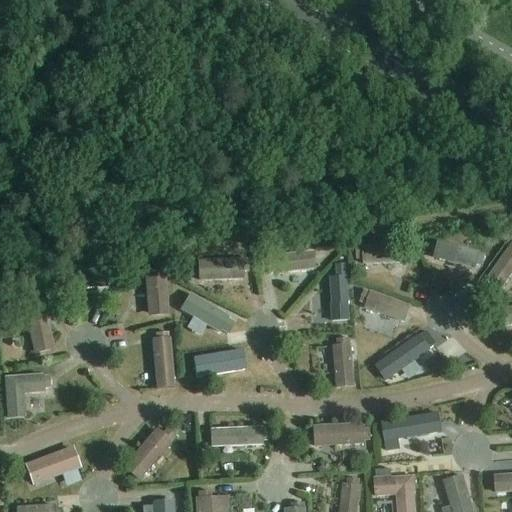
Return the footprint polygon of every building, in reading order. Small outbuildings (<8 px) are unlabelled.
[(435,260),(476,271),(477,267),(480,254),(439,243),(435,260)] [(511,244),(486,282),(500,293),(511,276),(511,244)] [(363,247),(363,250),(357,250),(357,261),(363,261),(363,265),(407,263),(406,246),(363,247)] [(261,259),(262,271),(267,271),(268,277),(316,271),(314,253),(261,259)] [(486,256),(480,254),(477,267),(482,268),(486,256)] [(198,262),(199,283),(244,281),(243,273),(249,273),(248,260),(198,262)] [(145,273),(148,318),(169,316),(165,266),(152,267),(152,272),(145,273)] [(329,280),(332,323),(350,321),(346,278),(346,279),(345,267),(335,267),(336,279),(329,280)] [(106,270),(56,274),(57,293),(108,289),(107,284),(113,283),(112,272),(106,272),(106,270)] [(411,307),(371,293),(371,294),(364,292),(361,302),(367,305),(365,310),(405,324),(411,307)] [(23,305),(34,355),(54,351),(43,301),(36,303),(35,296),(23,299),(24,305),(23,305)] [(190,296),(182,311),(218,333),(220,331),(227,335),(234,325),(226,320),(227,318),(190,296)] [(511,307),(499,310),(502,329),(511,327),(511,307)] [(156,388),(174,386),(170,341),(168,342),(168,334),(156,335),(157,343),(152,343),(156,388)] [(387,382),(429,352),(429,351),(435,347),(426,334),(420,338),(419,338),(377,368),(387,382)] [(355,388),(351,346),(350,346),(349,340),(337,341),(338,347),(333,347),(337,389),(355,388)] [(193,360),(196,380),(247,371),(243,352),(193,360)] [(5,378),(7,419),(25,418),(23,396),(45,395),(45,390),(50,390),(49,377),(43,378),(43,376),(5,378)] [(432,418),(383,426),(387,452),(397,450),(396,441),(415,438),(440,433),(437,417),(432,418)] [(364,430),(364,425),(313,427),(314,448),(366,446),(365,442),(371,442),(371,429),(364,430)] [(262,429),(210,431),(210,449),(263,447),(263,442),(269,442),(269,429),(262,430),(262,429)] [(156,430),(123,469),(139,482),(176,439),(166,430),(162,435),(156,430)] [(25,466),(33,487),(81,469),(73,448),(25,466)] [(511,475),(494,477),(495,494),(511,493),(511,475)] [(397,497),(397,511),(416,511),(415,476),(374,479),(376,498),(397,497)] [(444,483),(452,511),(473,511),(464,477),(444,483)] [(339,511),(359,511),(362,488),(359,488),(360,481),(348,480),(347,486),(343,486),(339,511)] [(198,494),(198,499),(195,499),(196,511),(227,511),(227,498),(212,498),(212,493),(198,494)] [(152,503),(152,507),(150,507),(142,508),(142,511),(174,511),(174,502),(158,503),(152,503)]
